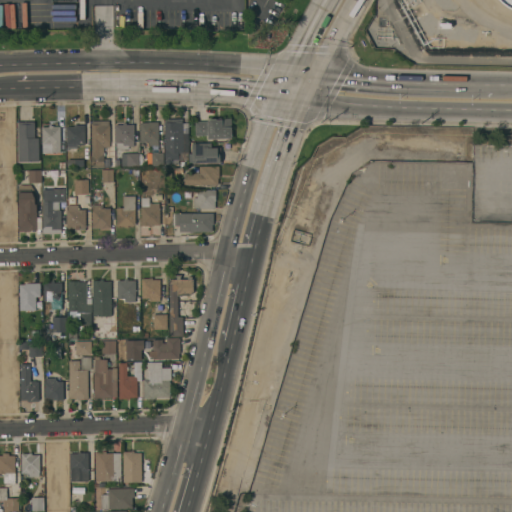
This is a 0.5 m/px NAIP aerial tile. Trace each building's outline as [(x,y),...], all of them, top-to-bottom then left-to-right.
[(511,0),(511,9),(509,8),(502,3),(499,0),(511,0)] [(207,121),(207,120),(208,120),(208,119),(216,119),(216,117),(221,117),(221,118),(231,118),(231,138),(207,139),(207,135),(195,136),(195,122),(207,121)] [(108,120),(108,125),(109,125),(109,147),(103,147),(103,167),(91,167),(91,155),(91,144),(91,124),(91,121),(108,120)] [(34,138),(38,138),(39,161),(18,161),(17,122),(34,121),(34,138)] [(122,124),(122,122),(126,122),(126,124),(134,124),(134,141),(133,141),(133,146),(128,146),(128,149),(116,149),(116,143),(115,143),(115,124),(122,124)] [(147,122),(158,122),(158,145),(147,145),(147,142),(140,142),(139,122),(147,122)] [(176,122),(176,123),(182,123),(183,152),(178,152),(178,161),(172,161),(172,164),(167,164),(167,162),(165,162),(164,122),(176,122)] [(74,126),(74,124),(81,124),(81,125),(84,125),(84,145),(77,145),(77,148),(67,148),(67,143),(66,143),(66,126),(74,126)] [(48,127),(48,125),(53,125),(53,126),(60,126),(60,152),(52,152),(52,153),(42,153),(41,127),(48,127)] [(211,143),(211,148),(220,147),(221,162),(192,163),(192,143),(211,143)] [(163,152),(163,166),(152,166),(151,153),(163,152)] [(138,153),(138,166),(121,166),(121,153),(138,153)] [(199,173),(199,166),(219,166),(219,177),(217,177),(217,185),(184,185),(184,173),(199,173)] [(113,169),(113,182),(101,182),(101,169),(113,169)] [(41,170),(41,182),(28,182),(28,170),(41,170)] [(88,179),(88,194),(74,194),(74,180),(88,179)] [(30,184),(35,192),(36,199),(36,217),(41,217),(41,229),(36,229),(36,230),(29,230),(29,231),(19,231),(18,229),(17,205),(17,203),(17,184),(30,184)] [(51,189),(51,188),(65,188),(65,201),(58,201),(59,210),(61,210),(61,233),(43,233),(42,189),(51,189)] [(215,189),(215,201),(214,201),(215,208),(198,208),(198,207),(193,207),(193,197),(197,197),(197,190),(215,189)] [(135,196),(134,225),(127,225),(127,227),(124,227),(124,226),(116,226),(116,207),(123,207),(123,196),(135,196)] [(149,197),(149,203),(159,203),(159,208),(159,212),(165,211),(165,213),(167,213),(167,217),(165,217),(165,220),(159,221),(159,225),(152,225),(152,226),(148,226),(141,226),(141,197),(149,197)] [(78,205),(78,209),(85,209),(85,227),(84,227),(84,230),(75,230),(75,228),(66,228),(66,209),(67,209),(67,205),(78,205)] [(102,205),(102,208),(110,208),(110,228),(102,228),(102,229),(99,229),(99,228),(92,228),(91,209),(92,209),(92,205),(102,205)] [(213,213),(213,224),(212,224),(212,231),(192,231),(192,233),(189,233),(189,231),(179,232),(179,225),(173,225),(173,213),(213,213)] [(177,295),(177,317),(182,316),(182,336),(169,336),(169,282),(170,282),(170,279),(176,279),(176,277),(174,275),(181,275),(180,277),(180,279),(187,279),(187,276),(192,276),(191,279),(193,279),(193,291),(193,292),(192,293),(190,295),(177,295)] [(148,278),(148,277),(152,277),(152,279),(160,279),(160,297),(159,297),(159,301),(149,301),(149,298),(142,298),(141,278),(148,278)] [(124,280),(124,279),(128,278),(128,280),(135,280),(135,298),(135,302),(124,302),(124,298),(117,298),(117,280),(124,280)] [(92,280),(99,280),(99,279),(103,279),(103,281),(111,281),(111,303),(113,303),(113,310),(111,310),(111,316),(92,316),(92,280)] [(51,282),(51,281),(54,281),(54,283),(61,282),(61,309),(51,309),(51,300),(43,300),(43,282),(51,282)] [(79,281),(86,281),(86,298),(91,298),(91,312),(90,312),(91,325),(88,325),(88,330),(80,330),(80,325),(79,325),(79,312),(77,312),(77,309),(76,309),(76,311),(68,311),(68,281),(79,281)] [(24,284),(24,283),(39,283),(39,284),(40,284),(40,296),(35,296),(35,310),(20,310),(19,284),(24,284)] [(167,314),(167,329),(153,329),(153,314),(167,314)] [(66,317),(66,332),(52,332),(52,317),(66,317)] [(104,317),(104,328),(109,331),(116,331),(116,339),(92,339),(92,331),(101,331),(101,329),(102,329),(102,328),(92,328),(92,318),(104,317)] [(141,338),(179,338),(179,345),(181,345),(181,349),(180,349),(180,353),(179,353),(179,359),(170,359),(170,360),(167,360),(167,359),(153,359),(153,344),(141,344),(141,338)] [(115,340),(116,353),(102,353),(102,340),(115,340)] [(91,341),(91,354),(75,355),(75,341),(91,341)] [(22,342),(42,342),(42,356),(28,356),(28,349),(22,349),(22,353),(18,353),(18,342),(22,342)] [(91,356),(91,369),(81,369),(80,357),(91,356)] [(94,359),(94,356),(99,356),(99,359),(107,359),(107,363),(109,363),(109,366),(107,366),(107,368),(112,368),(116,368),(117,397),(112,397),(112,398),(104,398),(104,399),(101,399),(101,398),(94,398),(93,373),(92,373),(92,359),(94,359)] [(79,360),(79,370),(88,369),(88,399),(79,399),(79,400),(77,400),(77,398),(69,399),(68,360),(79,360)] [(126,363),(126,376),(134,376),(134,362),(141,362),(141,381),(137,381),(137,397),(129,397),(129,399),(126,399),(126,398),(119,398),(118,363),(126,363)] [(161,362),(161,367),(171,367),(171,379),(169,379),(169,390),(171,390),(171,397),(154,397),(154,399),(143,398),(143,379),(145,379),(145,370),(147,370),(147,362),(161,362)] [(30,364),(30,381),(38,381),(39,401),(28,401),(28,400),(20,400),(19,364),(30,364)] [(63,400),(52,400),(52,399),(45,399),(44,382),(45,382),(45,378),(55,378),(55,381),(63,381),(63,400)] [(130,451),(133,450),(133,453),(141,452),(141,482),(123,482),(123,451),(130,451)] [(88,481),(70,481),(70,470),(69,470),(69,453),(77,453),(77,451),(80,451),(80,452),(88,452),(88,481)] [(103,452),(103,451),(106,451),(106,453),(121,453),(121,481),(95,481),(95,452),(103,452)] [(0,455),(4,455),(4,453),(7,453),(7,455),(15,455),(15,488),(9,488),(9,483),(3,483),(3,473),(0,473),(0,455)] [(29,453),(31,453),(31,454),(39,454),(39,476),(28,476),(28,473),(21,473),(21,453),(29,453)] [(0,488),(7,488),(7,498),(19,498),(19,511),(4,511),(4,500),(0,500),(0,488)] [(108,494),(108,489),(133,488),(134,497),(132,497),(132,508),(101,509),(101,494),(108,494)] [(44,511),(31,511),(31,497),(43,497),(44,511)]
